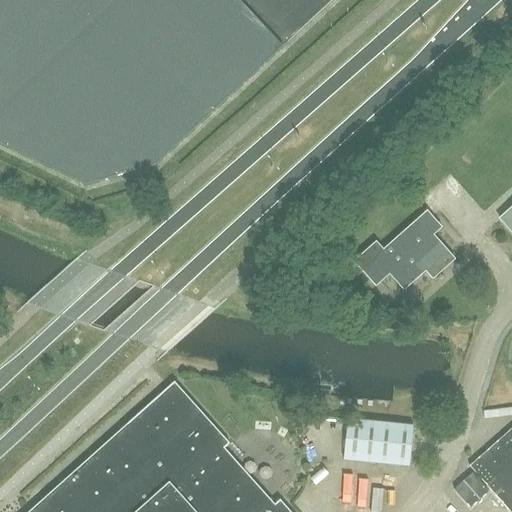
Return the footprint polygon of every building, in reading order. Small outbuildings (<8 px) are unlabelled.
[(212,0),(0,0),(0,146),(87,188),(155,168),(268,62),(212,0)] [(212,0),(268,62),(325,10),(335,0),(212,0)] [(511,209),(500,220),(511,233),(511,209)] [(441,228),(434,220),(428,213),(383,251),(376,244),(354,263),(375,288),(388,275),(404,291),(426,271),(433,280),(454,261),(433,237),(441,228)] [(33,511),(32,511),(288,511),(279,502),(274,506),(225,450),(230,446),(175,385),(33,511)] [(407,468),(409,440),(410,427),(347,421),(345,462),(407,468)] [(511,511),(511,429),(470,467),(509,511),(511,511)] [(489,493),(473,474),(454,490),(470,509),(489,493)] [(389,511),(389,475),(353,475),(353,511),(389,511)]
